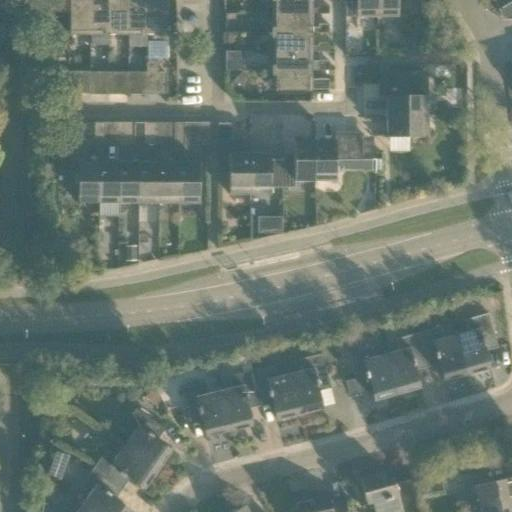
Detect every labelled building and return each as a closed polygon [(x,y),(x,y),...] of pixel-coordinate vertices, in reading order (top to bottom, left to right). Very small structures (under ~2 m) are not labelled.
[(90,36),(89,0),(70,0),(70,36),(90,36)] [(109,0),(89,0),(90,36),(109,36),(109,0)] [(127,0),(109,0),(109,36),(127,36),(127,0)] [(146,36),(146,0),(127,0),(127,36),(146,36)] [(165,36),(165,0),(146,0),(146,36),(165,36)] [(270,0),(271,15),(312,15),(328,15),(328,6),(318,6),(318,9),(312,9),(311,0),(270,0)] [(377,18),(376,0),(355,0),(356,18),(377,18)] [(376,0),(377,18),(398,18),(397,0),(376,0)] [(511,0),(496,0),(495,1),(505,19),(511,15),(511,0)] [(271,34),(312,34),(328,34),(328,25),(318,25),(318,28),(312,28),(312,15),(271,15),(271,34)] [(271,53),(312,52),(328,52),(328,44),(318,44),(318,47),(312,47),(312,34),(271,34),(271,53)] [(410,43),(411,56),(420,56),(420,43),(410,43)] [(239,52),(225,52),(225,61),(239,61),(239,52)] [(271,71),(312,72),(328,72),(328,63),(318,63),(318,66),(312,66),(312,52),(271,53),(271,71)] [(158,73),(158,64),(146,63),(146,73),(145,96),(165,96),(165,74),(158,73)] [(312,84),(312,72),(271,71),(271,90),(328,90),(328,81),(318,81),(318,84),(312,84)] [(70,93),(70,73),(70,72),(55,72),(55,93),(70,93)] [(228,72),(228,85),(236,85),(242,78),(241,72),(228,72)] [(89,73),(70,73),(70,93),(70,96),(89,96),(89,73)] [(108,73),(89,73),(89,96),(108,95),(108,73)] [(126,96),(127,73),(108,73),(108,95),(126,96)] [(145,96),(146,73),(127,73),(126,96),(145,96)] [(386,118),(427,118),(427,97),(422,97),(422,85),(378,85),(378,97),(386,97),(386,118)] [(387,138),(427,138),(427,118),(386,118),(387,138)] [(94,136),(94,124),(78,124),(77,146),(94,146),(94,136)] [(104,136),(104,124),(94,124),(94,136),(104,136)] [(144,136),(144,124),(134,124),(133,136),(144,136)] [(183,136),(183,124),(173,124),(173,136),(183,136)] [(335,161),(347,161),(347,133),(335,133),(335,142),(315,142),(315,182),(335,182),(335,161)] [(359,161),(359,144),(359,133),(347,133),(347,161),(359,161)] [(104,148),(104,136),(94,136),(94,146),(94,148),(104,148)] [(144,149),(144,136),(133,136),(133,148),(144,149)] [(183,148),(183,136),(173,136),(173,148),(183,148)] [(250,195),(249,154),(241,154),(241,141),(216,141),(216,168),(229,168),(229,195),(250,195)] [(294,182),(315,182),(315,142),(294,142),(294,161),(282,161),(282,188),(294,188),(294,182)] [(359,161),(371,161),(371,144),(359,144),(359,161)] [(282,188),(282,161),(270,161),(270,154),(249,154),(250,195),(270,195),(270,188),(282,188)] [(70,157),(57,157),(57,170),(71,170),(70,157)] [(98,204),(99,163),(78,163),(78,204),(98,204)] [(118,204),(119,163),(99,163),(98,204),(118,204)] [(138,204),(139,163),(119,163),(118,204),(138,204)] [(158,204),(158,163),(139,163),(138,204),(158,204)] [(178,204),(178,164),(158,163),(158,204),(178,204)] [(198,204),(199,164),(178,164),(178,204),(198,204)] [(125,247),(125,262),(136,262),(136,247),(125,247)] [(467,375),(490,368),(486,351),(498,348),(488,314),(465,320),(469,333),(456,337),(467,375)] [(467,375),(456,337),(444,340),(441,327),(418,333),(427,368),(439,365),(444,381),(467,375)] [(416,371),(427,368),(418,333),(395,339),(399,353),(387,356),(397,394),(421,388),(416,371)] [(397,394),(387,356),(374,360),(371,347),(348,353),(357,387),(369,384),(374,400),(397,394)] [(300,414),(323,409),(319,392),(331,389),(322,354),(299,360),(302,373),(290,376),(300,414)] [(300,414),(290,376),(278,379),(275,366),(251,371),(260,406),(272,403),(276,420),(300,414)] [(248,409),(260,406),(251,371),(229,377),(232,390),(219,393),(229,431),(252,426),(248,409)] [(229,431),(219,393),(208,396),(204,383),(181,388),(189,423),(202,420),(206,437),(229,431)] [(157,470),(171,451),(157,440),(164,430),(135,409),(121,428),(133,436),(125,447),(157,470)] [(143,490),(157,470),(125,447),(118,457),(107,449),(93,468),(122,489),(129,480),(143,490)] [(56,452),(53,461),(66,466),(69,456),(56,452)] [(115,499),(122,489),(93,468),(79,488),(90,496),(83,506),(91,511),(127,511),(129,509),(115,499)] [(416,485),(417,478),(395,484),(393,478),(385,481),(382,472),(359,479),(366,504),(371,503),(373,511),(416,511),(417,497),(416,485)] [(472,511),(511,502),(511,477),(467,487),(469,497),(477,495),(480,509),(472,511)] [(417,497),(443,490),(440,479),(416,485),(417,497)] [(331,506),(328,493),(309,497),(308,494),(289,498),(291,511),(346,511),(344,503),(331,506)] [(471,511),(511,511),(511,502),(472,511),(471,511)]
